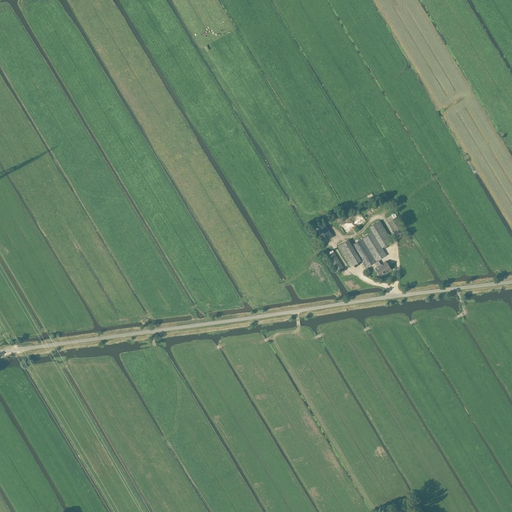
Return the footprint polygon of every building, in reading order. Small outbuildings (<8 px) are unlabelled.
[(389,222),(397,235),(404,231),(396,218),(389,222)] [(372,232),(362,239),(376,262),(378,260),(386,255),(382,248),(392,241),(380,221),(369,227),(372,232)] [(374,263),(376,262),(362,239),(351,245),(348,240),(338,246),(350,267),(361,260),(366,268),(374,263)] [(329,252),(326,254),(337,272),(343,268),(333,251),(330,253),(329,252)] [(378,260),(376,262),(383,274),(391,270),(386,262),(381,265),(378,260)] [(376,262),(374,263),(377,267),(375,268),(380,276),(383,274),(376,262)]
